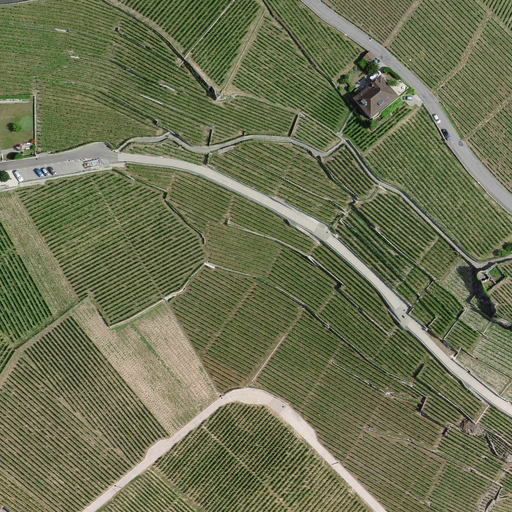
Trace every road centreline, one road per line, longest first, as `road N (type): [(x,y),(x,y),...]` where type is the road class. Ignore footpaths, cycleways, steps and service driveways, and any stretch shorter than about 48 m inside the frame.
road 1 (track): [(119,157),(189,168),(314,229),(379,286),(451,370),(511,415)]
road 2 (track): [(385,511),(271,397),(249,392),(226,396),(85,511)]
road 3 (track): [(316,0),(416,80),(511,207)]
